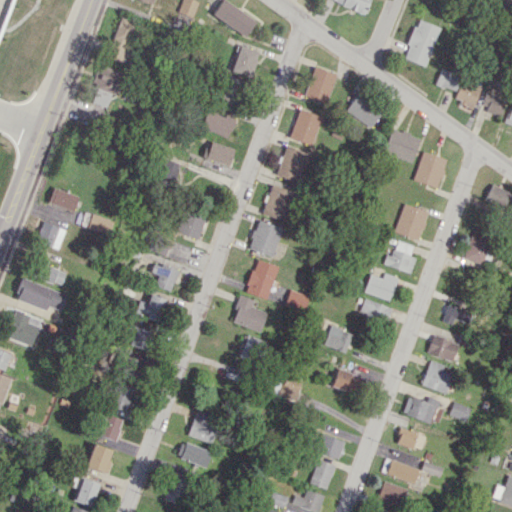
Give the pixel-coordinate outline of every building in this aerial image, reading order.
[(196,0),(180,0),(177,13),(192,17),(196,0)] [(220,0),(211,14),(244,36),(255,20),(224,0),(220,0)] [(326,0),(364,12),(368,0),(326,0)] [(134,21),(117,17),(107,58),(124,62),(134,21)] [(426,65),(437,25),(414,19),(403,59),(426,65)] [(258,51),(239,45),(230,70),(249,76),(258,51)] [(116,93),(123,72),(97,64),(91,85),(116,93)] [(334,74),(313,66),(303,95),(325,102),(334,74)] [(453,91),(459,75),(440,68),(434,83),(453,91)] [(218,100),(234,106),(243,81),(227,75),(218,100)] [(472,107),(480,85),(461,78),(453,100),(472,107)] [(500,113),(505,97),(484,92),(480,108),(500,113)] [(369,127),(379,111),(353,95),(344,111),(369,127)] [(502,122),(511,125),(511,104),(510,104),(502,122)] [(309,145),(320,116),(297,108),(287,137),(309,145)] [(233,119),(206,109),(199,126),(227,137),(233,119)] [(419,137),(391,127),(382,152),(410,162),(419,137)] [(233,147),(209,142),(205,159),(229,164),(233,147)] [(296,181),(306,152),(285,144),(274,174),(296,181)] [(435,187),(445,158),(421,151),(411,179),(435,187)] [(177,161),(159,160),(158,182),(176,183),(177,161)] [(290,191),(270,184),(260,212),(281,219),(290,191)] [(503,208),(509,190),(489,184),(484,201),(503,208)] [(72,210),(77,195),(51,187),(46,203),(72,210)] [(426,210),(401,203),(392,231),(417,239),(426,210)] [(196,239),(204,217),(182,208),(174,231),(196,239)] [(270,256),(281,228),(256,219),(246,247),(270,256)] [(58,248),(63,227),(39,222),(34,242),(58,248)] [(147,248),(164,255),(169,242),(152,235),(147,248)] [(488,241),(468,236),(462,258),(482,263),(488,241)] [(414,257),(409,255),(412,244),(396,239),(391,255),(385,253),(381,264),(409,272),(414,257)] [(275,264),(252,259),(245,293),(267,298),(275,264)] [(170,290),(177,270),(153,261),(149,271),(157,274),(153,284),(170,290)] [(61,284),(64,270),(41,264),(38,278),(61,284)] [(381,277),(368,273),(362,292),(388,300),(396,277),(382,272),(381,277)] [(12,298),(45,310),(46,305),(60,310),(66,294),(20,277),(12,298)] [(302,310),(306,295),(288,289),(283,304),(302,310)] [(137,299),(133,312),(157,320),(165,299),(149,293),(145,302),(137,299)] [(230,323),(260,330),(265,310),(250,307),(252,298),(237,294),(230,323)] [(384,322),(389,307),(362,297),(357,312),(384,322)] [(440,319),(451,324),(453,318),(467,324),(471,313),(448,303),(440,319)] [(31,345),(38,324),(29,321),(30,316),(13,310),(4,337),(31,345)] [(124,342),(144,350),(151,332),(130,324),(124,342)] [(351,332),(328,325),(322,345),(345,351),(351,332)] [(425,352),(450,361),(456,343),(432,334),(425,352)] [(239,358),(262,362),(265,339),(243,336),(239,358)] [(138,380),(143,358),(124,354),(118,375),(138,380)] [(420,385),(443,392),(451,368),(428,360),(420,385)] [(355,394),(362,378),(337,367),(330,383),(355,394)] [(294,399),(299,379),(283,375),(278,394),(294,399)] [(133,388),(113,382),(106,405),(126,411),(133,388)] [(438,401),(427,396),(424,401),(407,395),(401,411),(435,425),(442,409),(436,407),(438,401)] [(464,421),(469,408),(453,401),(447,414),(464,421)] [(209,443),(217,420),(194,411),(185,434),(209,443)] [(120,419),(104,413),(97,435),(113,440),(120,419)] [(419,450),(423,434),(399,427),(395,442),(419,450)] [(342,441),(320,433),(315,451),(337,458),(342,441)] [(174,457),(205,466),(210,450),(179,441),(174,457)] [(111,449),(91,443),(84,466),(104,472),(111,449)] [(325,488),(333,464),(315,459),(308,483),(325,488)] [(385,475),(413,481),(416,466),(388,460),(385,475)] [(420,470),(439,474),(441,466),(422,461),(420,470)] [(511,476),(506,474),(502,486),(495,484),(490,498),(511,505),(511,476)] [(161,497),(178,506),(190,484),(172,475),(161,497)] [(89,506),(97,483),(80,477),(72,500),(89,506)] [(397,511),(403,486),(380,481),(374,505),(397,511)] [(323,495),(304,488),(302,497),(293,493),(290,503),(317,511),(323,495)] [(282,507),(286,496),(270,491),(267,501),(282,507)]
